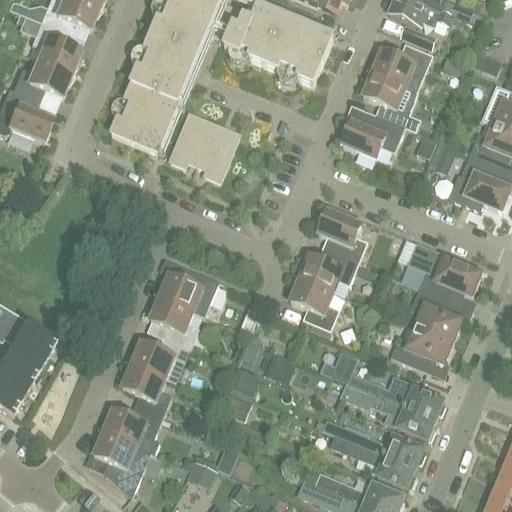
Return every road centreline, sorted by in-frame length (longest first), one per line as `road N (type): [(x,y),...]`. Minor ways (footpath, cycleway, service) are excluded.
road 1 (residential): [(35,491),(76,438),(172,221)]
road 2 (residential): [(172,221),(85,163),(79,141),(128,0)]
road 3 (residential): [(313,181),(511,260)]
road 4 (residential): [(172,221),(266,252),(294,236),(313,181)]
road 5 (residential): [(328,134),(381,0)]
road 6 (residential): [(430,511),(478,397)]
